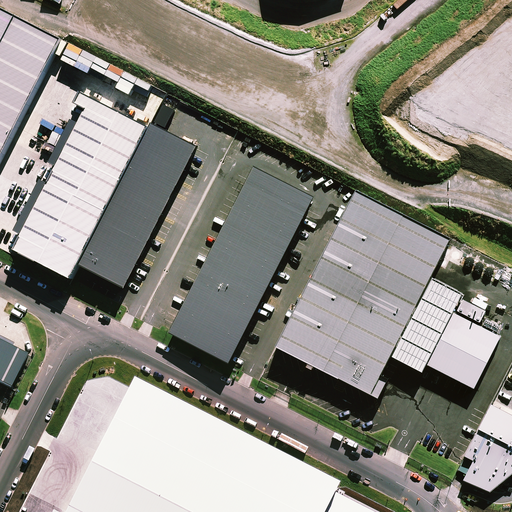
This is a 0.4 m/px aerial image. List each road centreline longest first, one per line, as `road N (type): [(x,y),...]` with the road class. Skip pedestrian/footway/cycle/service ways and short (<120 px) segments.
road 1 (unclassified): [(439,511),(386,476),(81,320),(0,482)]
road 2 (track): [(420,0),(350,57),(340,94),(349,144),(380,177),(405,185),(471,178)]
